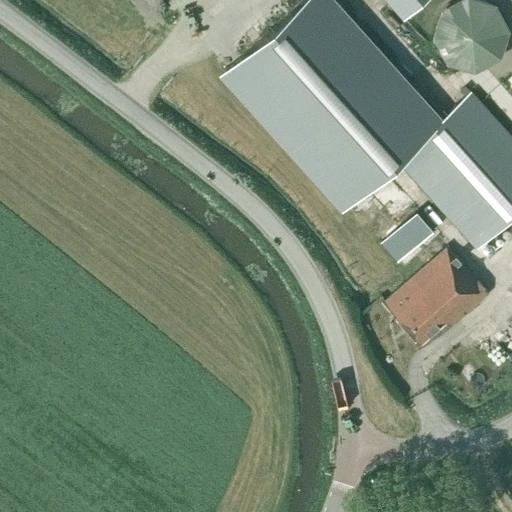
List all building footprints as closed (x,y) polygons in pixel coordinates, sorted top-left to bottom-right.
[(474,249),(511,214),(511,142),(467,93),(438,119),(330,0),(300,0),(223,69),(344,204),(393,160),(474,249)] [(386,0),(402,17),(421,0),(386,0)] [(480,0),(457,0),(440,9),(431,37),(445,63),(474,72),(499,58),(508,30),(494,4),(480,0)] [(431,230),(414,210),(378,241),(395,261),(431,230)] [(444,320),(449,326),(486,291),(445,245),(383,301),(419,343),(444,320)]
